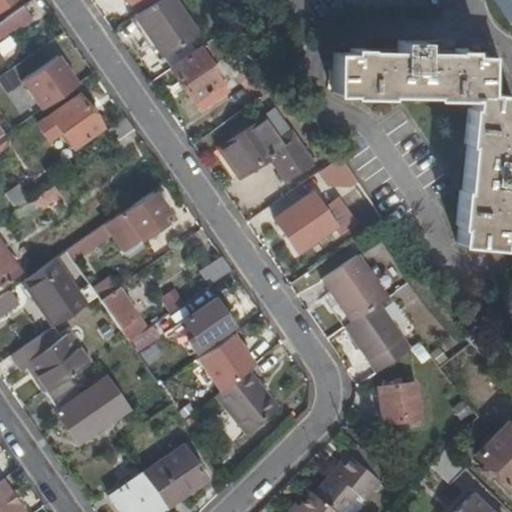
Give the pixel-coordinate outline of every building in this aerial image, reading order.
[(196,32),(174,0),(155,0),(133,15),(162,56),(196,32)] [(511,0),(494,0),(511,25),(511,24),(511,0)] [(23,6),(0,21),(0,25),(7,36),(32,18),(23,6)] [(258,56),(269,48),(262,38),(251,45),(258,56)] [(351,53),(334,53),(332,92),(349,92),(350,95),(383,95),(383,93),(432,94),(432,96),(472,98),(471,109),(468,109),(464,143),(467,143),(462,191),(459,191),(455,225),(458,225),(456,241),(495,246),(496,229),(494,229),(499,182),(511,183),(511,160),(501,159),(507,112),(510,113),(511,96),(484,93),(484,56),(466,56),(466,57),(421,57),(421,40),(398,40),(396,56),(351,56),(351,53)] [(229,92),(199,48),(171,68),(200,111),(229,92)] [(15,74),(34,107),(76,82),(58,50),(15,74)] [(264,95),(289,78),(275,58),(273,55),(248,72),(264,95)] [(63,132),(73,147),(101,127),(80,96),(40,124),(51,140),(63,132)] [(277,140),(262,117),(219,146),(239,176),(267,157),(284,180),(310,163),(289,132),(277,140)] [(105,132),(113,144),(134,130),(126,118),(105,132)] [(2,136),(0,137),(0,151),(8,146),(2,136)] [(9,198),(17,211),(31,201),(23,189),(9,198)] [(170,218),(152,191),(66,251),(73,261),(115,231),(128,223),(139,239),(170,218)] [(42,193),(31,201),(38,211),(49,203),(42,193)] [(334,226),(312,193),(274,219),(297,252),(334,226)] [(127,248),(139,239),(128,223),(115,231),(127,248)] [(0,284),(19,271),(0,244),(0,284)] [(55,324),(97,296),(88,283),(76,291),(62,271),(74,263),(74,262),(73,261),(66,251),(24,279),(55,324)] [(231,270),(221,255),(199,270),(210,285),(231,270)] [(379,301),(387,296),(357,255),(321,279),(351,322),(379,301)] [(100,300),(126,337),(129,341),(146,329),(118,287),(100,300)] [(7,292),(0,296),(0,315),(16,305),(7,292)] [(233,326),(214,299),(183,321),(193,338),(187,341),(194,352),(233,326)] [(412,348),(379,301),(351,322),(343,327),(375,373),(412,348)] [(150,317),(154,323),(174,309),(170,303),(150,317)] [(488,339),(467,316),(454,328),(469,343),(476,351),(488,339)] [(66,378),(88,363),(65,330),(56,336),(51,328),(10,355),(21,371),(29,365),(48,390),(66,378)] [(240,432),(277,409),(249,364),(252,362),(232,330),(192,354),(240,432)] [(78,396),(66,378),(48,390),(45,392),(57,410),(78,396)] [(78,396),(57,410),(55,412),(77,443),(126,409),(105,378),(78,396)] [(420,418),(415,382),(377,386),(382,423),(420,418)] [(511,479),(511,430),(505,424),(474,455),(505,486),(511,479)] [(183,444),(141,473),(162,503),(163,505),(187,489),(189,492),(206,479),(183,444)] [(445,448),(430,467),(447,484),(464,467),(445,448)] [(149,511),(162,503),(141,473),(108,495),(119,511),(149,511)] [(336,511),(311,491),(298,507),(294,511),(336,511)] [(452,511),(490,511),(472,493),(452,511)]
